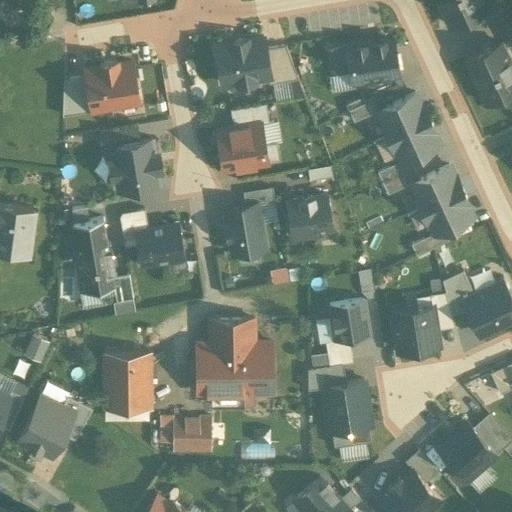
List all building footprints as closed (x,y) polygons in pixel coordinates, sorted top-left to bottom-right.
[(481,0),(442,0),(452,22),(485,7),(481,0)] [(511,10),(506,0),(487,0),(496,19),(511,12),(511,10)] [(511,12),(496,19),(506,41),(511,38),(511,12)] [(265,47),(263,35),(246,38),(246,37),(232,39),(232,41),(216,43),(222,81),(238,79),(238,80),(254,77),(254,76),(268,73),(269,73),(265,47)] [(392,36),(330,47),(333,65),(350,62),(353,80),(398,72),(392,36)] [(511,67),(499,40),(466,55),(477,79),(476,80),(485,100),(511,87),(511,67)] [(265,47),(269,73),(268,73),(270,82),(298,77),(285,43),(265,47)] [(100,65),(85,67),(86,74),(92,106),(138,99),(131,60),(117,62),(116,59),(99,62),(100,65)] [(63,78),(62,113),(92,108),(92,106),(86,74),(63,78)] [(420,102),(414,91),(386,104),(377,108),(383,120),(381,121),(387,134),(428,115),(422,102),(420,102)] [(354,120),(377,108),(386,104),(381,93),(349,108),(354,120)] [(265,101),(230,107),(233,125),(260,120),(260,121),(269,120),(265,101)] [(435,129),(428,115),(387,134),(394,148),(395,147),(401,159),(438,142),(433,130),(435,129)] [(263,142),(260,121),(260,120),(233,125),(217,127),(224,166),(266,159),(263,142)] [(112,145),(111,143),(138,139),(135,122),(100,128),(103,146),(112,145)] [(138,139),(111,143),(112,145),(114,156),(110,157),(112,173),(116,173),(118,186),(158,180),(156,166),(160,166),(157,149),(153,150),(151,137),(138,139)] [(263,142),(266,159),(280,156),(277,139),(263,142)] [(377,170),(382,181),(415,166),(410,155),(401,159),(377,170)] [(331,163),(307,166),(309,178),(333,174),(331,163)] [(454,175),(448,163),(420,177),(411,181),(417,193),(415,194),(421,207),(462,188),(456,174),(454,175)] [(388,192),(411,181),(420,177),(415,166),(382,181),(388,192)] [(242,190),(245,203),(257,201),(257,202),(274,200),(272,185),(242,190)] [(469,202),(462,188),(421,207),(427,220),(429,219),(435,231),(443,227),(472,214),(466,203),(469,202)] [(331,226),(325,191),(287,198),(293,236),(319,231),(319,228),(331,226)] [(32,205),(0,201),(0,245),(26,249),(32,205)] [(257,202),(257,201),(245,203),(225,207),(227,221),(224,222),(227,236),(229,236),(232,250),(264,245),(257,202)] [(124,244),(136,242),(134,226),(147,224),(144,207),(118,211),(124,244)] [(108,247),(103,215),(68,222),(80,289),(113,283),(114,283),(113,275),(112,270),(115,270),(111,247),(108,247)] [(185,256),(179,219),(147,224),(134,226),(136,242),(140,264),(185,256)] [(443,227),(435,231),(411,242),(416,253),(448,238),(443,227)] [(274,280),(289,276),(285,263),(271,267),(274,280)] [(370,265),(357,268),(361,289),(367,296),(375,294),(370,265)] [(462,268),(442,277),(445,289),(451,312),(468,307),(463,296),(474,291),(462,268)] [(113,275),(114,283),(113,283),(116,300),(133,297),(129,272),(113,275)] [(468,307),(480,332),(511,317),(511,302),(510,297),(511,296),(511,295),(502,275),(486,282),(487,285),(474,291),(463,296),(468,307)] [(451,312),(445,289),(429,292),(430,301),(432,301),(436,327),(454,324),(451,312)] [(398,348),(438,342),(436,327),(432,301),(430,301),(429,292),(415,294),(417,303),(392,307),(398,348)] [(349,335),(368,332),(363,296),(329,302),(335,337),(349,335)] [(253,316),(210,316),(210,339),(196,339),(196,364),(197,390),(227,390),(227,404),(243,404),(243,389),(271,389),(270,363),(270,339),(253,339),(253,316)] [(349,335),(335,337),(325,339),(329,363),(343,360),(353,359),(349,335)] [(149,348),(103,348),(104,405),(150,404),(149,348)] [(511,359),(490,370),(500,391),(511,385),(511,359)] [(307,387),(322,385),(322,384),(346,380),(343,360),(329,363),(307,366),(307,387)] [(334,444),(370,439),(368,423),(371,422),(363,377),(346,380),(322,384),(322,385),(328,429),(331,428),(334,444)] [(10,395),(0,416),(0,423),(9,428),(23,395),(11,389),(9,394),(10,395)] [(0,416),(10,395),(9,394),(0,390),(0,416)] [(62,431),(73,410),(62,404),(40,393),(18,437),(51,453),(62,431)] [(62,404),(73,410),(62,431),(74,437),(92,406),(66,394),(62,404)] [(488,411),(472,424),(496,451),(511,438),(488,411)] [(172,414),(159,414),(159,423),(172,423),(172,414)] [(210,414),(172,414),(172,423),(172,448),(210,448),(210,414)] [(466,478),(496,451),(472,424),(467,419),(437,445),(466,478)] [(226,440),(225,420),(212,420),(213,440),(226,440)] [(412,467),(424,481),(437,469),(418,447),(404,459),(412,467)] [(479,490),(497,474),(488,463),(470,479),(479,490)] [(389,511),(423,511),(439,497),(424,481),(412,467),(401,477),(399,475),(387,486),(389,488),(378,498),(389,511)] [(343,511),(349,507),(339,496),(319,474),(294,497),(305,509),(303,511),(343,511)] [(351,486),(339,496),(349,507),(343,511),(367,511),(371,509),(351,486)] [(156,493),(143,511),(185,511),(183,510),(185,507),(172,498),(170,501),(156,493)]
